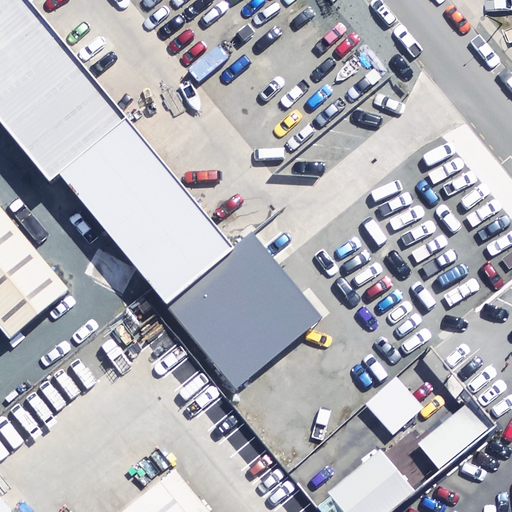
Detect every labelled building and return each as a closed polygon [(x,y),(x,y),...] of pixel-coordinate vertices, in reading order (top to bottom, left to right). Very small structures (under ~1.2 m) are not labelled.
[(234,254),(25,0),(11,0),(0,9),(0,127),(57,198),(72,186),(167,308),(234,254)] [(301,0),(281,0),(290,10),(301,0)] [(318,0),(301,0),(290,10),(309,32),(330,14),(318,0)] [(400,89),(338,14),(299,46),(303,50),(281,67),(339,138),(400,89)] [(74,307),(0,214),(0,329),(18,352),(74,307)] [(234,254),(167,308),(237,393),(323,323),(253,238),(234,254)] [(424,412),(397,381),(367,407),(394,438),(424,412)] [(399,511),(495,433),(472,404),(419,448),(406,432),(317,507),(321,511),(399,511)] [(192,511),(171,484),(135,511),(192,511)] [(0,511),(11,511),(0,498),(0,511)]
